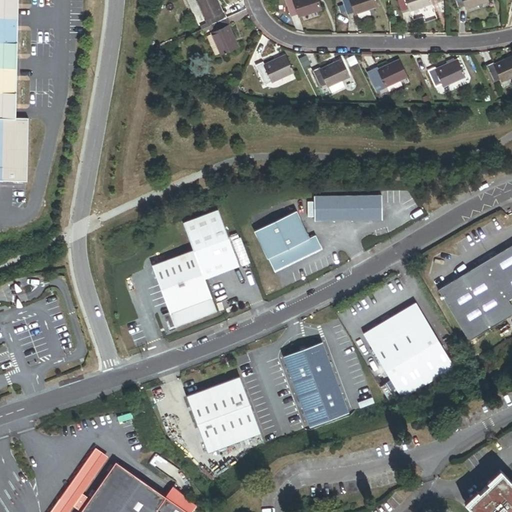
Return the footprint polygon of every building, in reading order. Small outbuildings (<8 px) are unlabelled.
[(28,118),(17,118),(18,0),(0,0),(0,181),(27,182),(28,118)] [(211,26),(228,19),(225,12),(223,13),(216,0),(197,0),(207,20),(208,19),(211,26)] [(322,10),(317,0),(286,0),(292,17),(299,14),(301,17),(322,10)] [(378,7),(374,0),(342,0),(348,14),(355,12),(356,14),(378,7)] [(433,4),(431,0),(397,0),(402,12),(410,9),(411,11),(433,4)] [(488,1),(487,0),(454,0),(458,9),(467,6),(467,8),(488,1)] [(208,19),(207,20),(208,23),(202,26),(203,30),(211,26),(208,19)] [(231,26),(228,19),(211,26),(214,33),(213,33),(222,54),(238,47),(229,26),(231,26)] [(293,73),(286,57),(265,66),(264,64),(257,67),(265,84),(272,80),(273,82),(293,73)] [(511,77),(511,58),(496,66),(494,63),(487,66),(494,82),(502,79),(503,81),(511,77)] [(349,77),(341,61),(321,71),(320,68),(313,72),(320,88),(328,84),(329,86),(341,80),(349,77)] [(407,77),(400,61),(380,70),(378,68),(371,72),(378,88),(385,84),(386,87),(407,77)] [(464,77),(457,61),(437,70),(436,68),(429,72),(436,88),(443,84),(444,87),(464,77)] [(341,80),(329,86),(331,92),(344,86),(341,80)] [(384,196),(317,198),(317,222),(385,220),(384,196)] [(195,248),(206,278),(241,264),(219,209),(184,221),(195,248)] [(257,232),(271,259),(311,239),(297,212),(257,232)] [(318,236),(311,239),(271,259),(277,273),(324,250),(318,236)] [(511,246),(441,290),(472,341),(511,316),(511,301),(511,300),(511,299),(511,246)] [(206,278),(195,248),(153,265),(171,313),(165,315),(170,327),(176,325),(176,328),(218,312),(206,278)] [(420,258),(411,264),(415,269),(424,263),(420,258)] [(419,303),(367,334),(405,399),(458,368),(419,303)] [(287,356),(314,428),(353,414),(325,342),(287,356)] [(243,377),(190,397),(211,453),(264,433),(243,377)] [(99,447),(52,511),(72,511),(111,456),(99,447)] [(167,497),(118,462),(82,511),(195,511),(198,508),(175,485),(167,497)] [(511,511),(511,482),(503,472),(468,505),(473,511),(511,511)]
